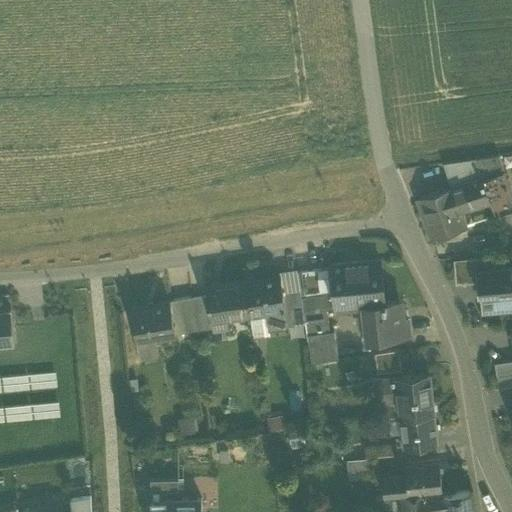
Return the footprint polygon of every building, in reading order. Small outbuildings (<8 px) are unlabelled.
[(500,197),(505,214),(511,211),(511,197),(499,153),(445,161),(453,189),(494,177),(497,187),(500,197)] [(474,223),(469,207),(466,197),(497,187),(494,177),(453,189),(423,199),(433,235),(474,223)] [(500,197),(497,187),(466,197),(469,207),(500,197)] [(456,258),(458,280),(480,278),(479,268),(493,267),(492,255),(456,258)] [(336,307),(364,304),(385,302),(385,299),(381,258),(329,263),(330,266),(323,267),(325,285),(333,284),(336,307)] [(483,288),(485,307),(511,304),(511,265),(493,267),(479,268),(480,278),(481,288),(483,288)] [(323,267),(298,271),(300,288),(302,297),(327,293),(325,285),(323,267)] [(280,274),(283,291),(300,288),(298,271),(280,274)] [(250,313),(266,310),(286,307),(283,291),(280,274),(244,279),(207,284),(208,294),(213,327),(229,324),(228,316),(250,313)] [(327,308),(336,307),(333,284),(325,285),(327,293),(328,301),(327,308)] [(302,297),(300,288),(283,291),(286,307),(288,323),(305,321),(304,310),(302,297)] [(327,293),(302,297),(304,310),(327,308),(328,301),(327,293)] [(208,294),(193,297),(197,329),(213,327),(208,294)] [(176,332),(197,329),(193,297),(171,300),(176,332)] [(398,298),(385,299),(385,302),(364,304),(367,338),(409,334),(407,316),(400,317),(398,298)] [(133,306),(141,356),(159,353),(156,337),(176,333),(176,332),(171,300),(171,299),(133,306)] [(0,342),(14,342),(11,306),(0,307),(0,342)] [(288,323),(286,307),(266,310),(268,326),(288,323)] [(305,321),(307,335),(331,331),(327,308),(304,310),(305,321)] [(270,334),(268,326),(266,310),(250,313),(253,337),(270,334)] [(334,331),(331,331),(307,335),(312,362),(338,358),(334,331)] [(376,352),(379,371),(402,368),(399,349),(376,352)] [(511,359),(495,362),(499,387),(511,384),(511,359)] [(394,375),(396,397),(399,415),(401,415),(435,411),(430,371),(394,375)] [(377,399),(396,397),(394,375),(375,377),(377,399)] [(401,415),(403,434),(404,444),(438,440),(435,411),(401,415)] [(372,444),(374,456),(393,454),(392,442),(372,444)] [(375,471),(374,456),(347,459),(349,474),(375,471)] [(406,462),(407,472),(409,492),(443,489),(440,458),(406,462)] [(402,493),(409,492),(407,472),(384,474),(386,494),(402,493)] [(178,477),(150,477),(150,489),(153,489),(160,489),(179,489),(178,477)] [(443,492),(443,489),(409,492),(402,493),(405,511),(474,511),(471,488),(443,492)] [(91,511),(90,494),(70,497),(72,511),(91,511)] [(153,497),(151,497),(151,511),(202,511),(202,496),(160,497),(153,497)]
